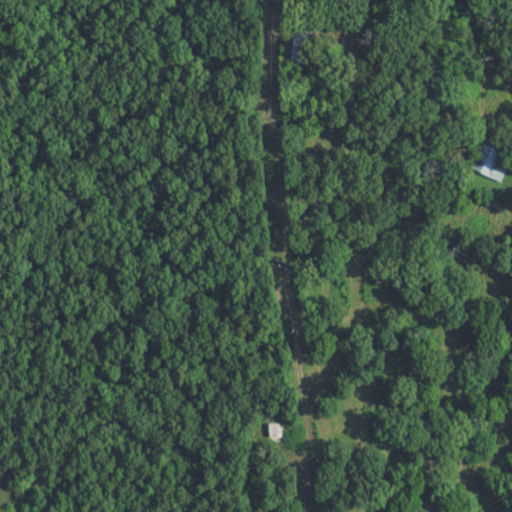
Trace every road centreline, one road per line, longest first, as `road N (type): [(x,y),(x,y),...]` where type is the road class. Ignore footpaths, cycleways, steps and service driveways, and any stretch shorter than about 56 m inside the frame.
road 1 (residential): [(312,511),(264,151),(269,0)]
road 2 (residential): [(511,141),(389,83),(323,0)]
